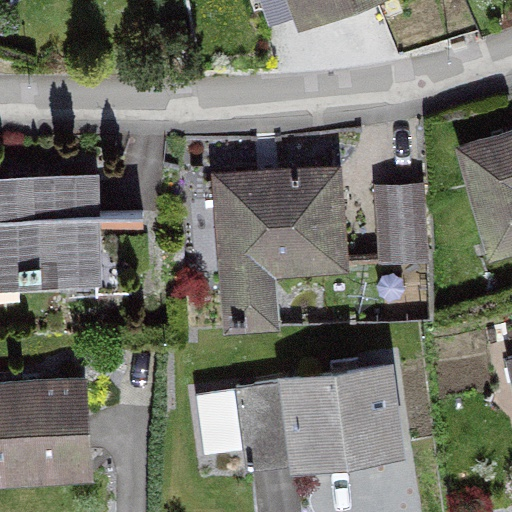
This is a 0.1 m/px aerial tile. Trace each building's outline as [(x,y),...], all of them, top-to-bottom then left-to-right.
[(303,15),(342,0),(263,0),(268,13),(298,2),(303,15)] [(511,131),(463,146),(492,245),(511,239),(511,131)] [(334,166),(219,174),(229,319),(272,316),(268,263),(341,258),(334,166)] [(0,179),(0,273),(39,273),(34,215),(94,214),(93,181),(98,181),(98,177),(0,179)] [(418,182),(378,184),(382,254),(422,252),(418,182)] [(394,443),(384,364),(235,384),(246,464),(394,443)] [(82,381),(0,386),(0,455),(87,450),(82,381)]
